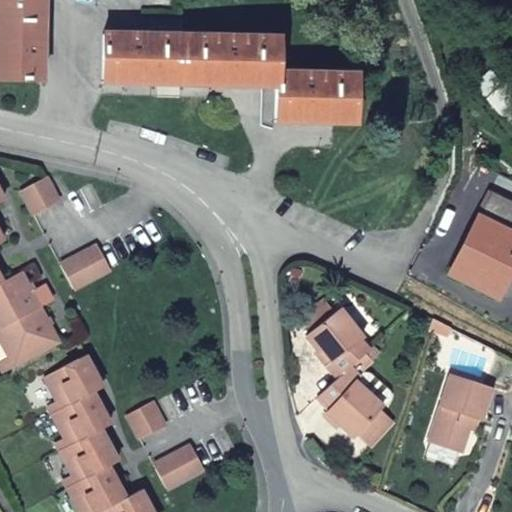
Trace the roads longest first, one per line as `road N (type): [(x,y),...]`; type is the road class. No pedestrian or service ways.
road 1 (residential): [(284,477),(262,398),(245,258),(216,213)]
road 2 (residential): [(0,127),(138,161),(216,213)]
road 3 (residential): [(216,213),(393,278)]
road 4 (track): [(393,278),(511,345)]
